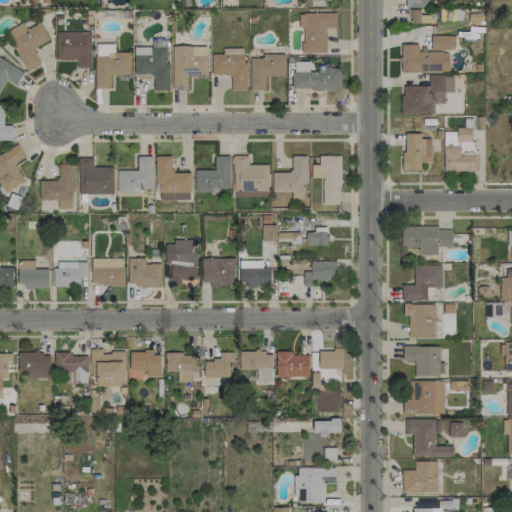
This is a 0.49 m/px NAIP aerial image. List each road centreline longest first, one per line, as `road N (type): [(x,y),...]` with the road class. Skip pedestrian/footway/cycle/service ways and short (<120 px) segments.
road 1 (residential): [(368,0),(370,511)]
road 2 (residential): [(0,317),(368,316)]
road 3 (residential): [(368,123),(60,123)]
road 4 (residential): [(368,204),(511,202)]
